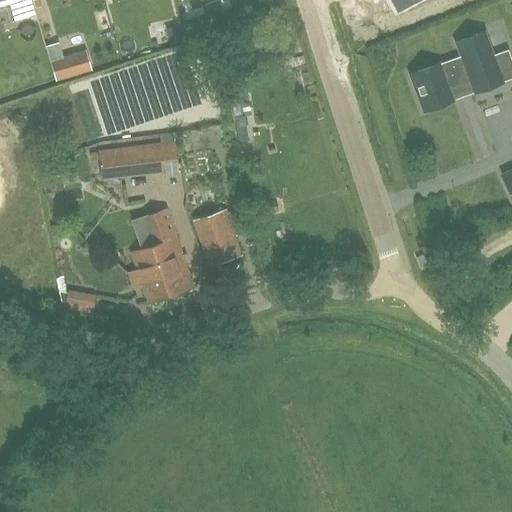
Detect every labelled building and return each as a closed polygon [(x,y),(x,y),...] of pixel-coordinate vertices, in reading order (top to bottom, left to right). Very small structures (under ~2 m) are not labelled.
[(36,15),(31,0),(0,0),(0,9),(6,8),(10,23),(36,15)] [(390,0),(397,13),(421,0),(390,0)] [(473,88),(501,77),(484,32),(456,42),(461,56),(440,64),(440,63),(409,75),(423,111),(454,100),(452,95),(472,87),(473,88)] [(62,60),(57,44),(46,48),(50,63),(62,60)] [(167,51),(155,55),(160,77),(173,73),(167,51)] [(166,110),(198,108),(197,89),(165,91),(166,110)] [(165,171),(163,161),(177,160),(175,142),(160,143),(98,151),(101,178),(165,171)] [(511,170),(501,175),(511,197),(511,170)] [(148,303),(193,287),(165,208),(147,214),(157,243),(130,252),(148,303)] [(224,209),(193,220),(209,266),(240,255),(224,209)] [(65,309),(80,311),(83,291),(69,289),(68,290),(65,309)]
